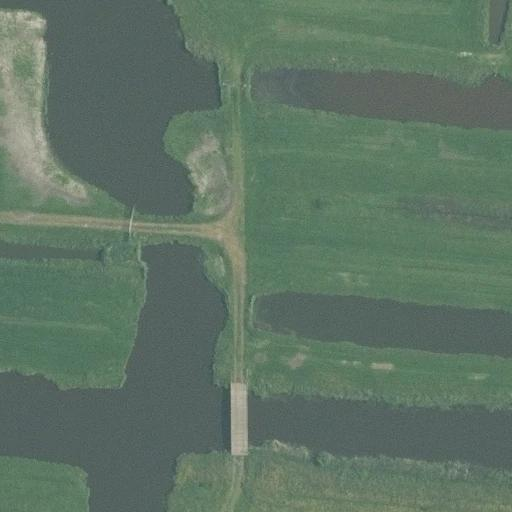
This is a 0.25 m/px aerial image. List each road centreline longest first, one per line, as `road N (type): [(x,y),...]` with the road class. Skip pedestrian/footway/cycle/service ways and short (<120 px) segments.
road 1 (track): [(0,217),(215,231),(239,210),(232,35)]
road 2 (track): [(215,231),(239,258),(241,459)]
